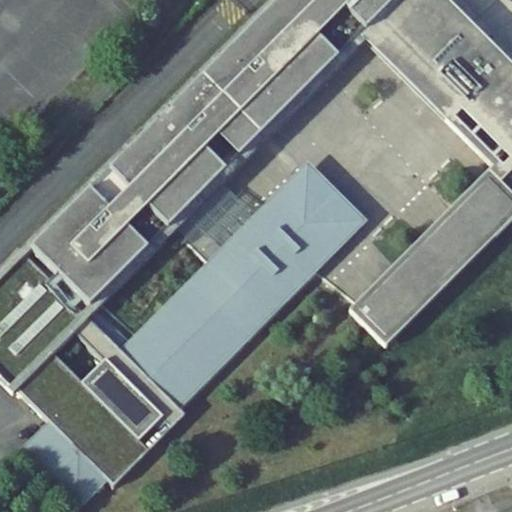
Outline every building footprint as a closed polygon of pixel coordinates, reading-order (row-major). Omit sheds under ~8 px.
[(170,235),(220,185),(271,134),(259,121),(270,110),(283,123),(365,41),(458,135),(465,129),(511,175),(353,332),(385,365),(511,238),(511,79),(433,0),(291,0),(0,290),(0,372),(57,430),(112,486),(369,231),(312,173),(260,224),(209,275),(131,353),(91,313),(170,235)] [(259,121),(271,134),(283,123),(270,110),(259,121)] [(220,185),(170,235),(209,275),(260,224),(220,185)] [(100,499),(112,486),(57,430),(44,443),(100,499)] [(44,443),(26,461),(76,511),(86,511),(100,499),(44,443)]
